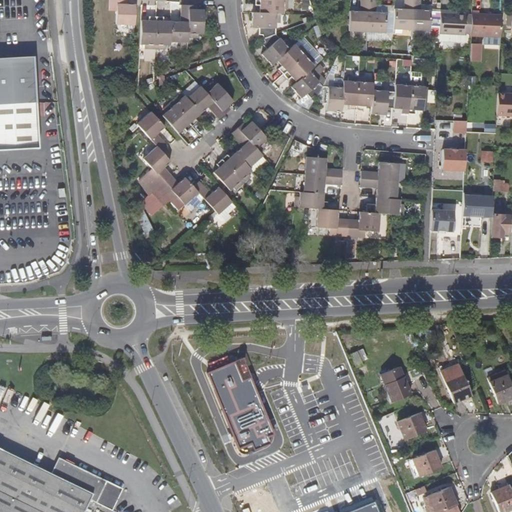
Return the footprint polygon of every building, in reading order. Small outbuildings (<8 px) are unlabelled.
[(127,3),(124,3),(124,0),(108,0),(108,9),(115,9),(115,22),(134,23),(135,4),(127,3)] [(261,12),(279,12),(281,12),(281,8),(286,8),(285,0),(254,0),(255,5),(259,5),(261,5),(261,12)] [(348,31),(367,31),(368,0),(359,0),(359,7),(363,8),(363,11),(359,10),(349,10),(348,31)] [(375,8),(375,0),(368,0),(367,31),(384,32),(385,11),(375,11),(372,10),(372,7),(375,8)] [(392,29),(411,30),(412,0),(404,0),(404,6),(406,6),(407,7),(407,9),(393,8),(392,29)] [(418,0),(412,0),(411,30),(428,30),(429,10),(418,9),(419,4),(418,0)] [(182,21),(169,20),(169,22),(169,39),(187,40),(187,35),(188,4),(182,4),(180,4),(179,18),(181,18),(182,19),(182,21)] [(196,4),(188,4),(187,35),(198,36),(198,32),(203,32),(203,12),(196,12),(196,9),(196,5),(196,4)] [(411,30),(410,36),(438,37),(438,35),(440,12),(440,5),(419,4),(418,9),(429,10),(428,30),(411,30)] [(278,21),(279,12),(261,12),(259,12),(253,11),(253,20),(256,21),(256,27),(261,28),(260,33),(263,33),(264,37),(275,33),(276,22),(278,21)] [(463,35),(469,35),(470,18),(464,18),(464,16),(457,16),(456,13),(440,12),(438,35),(463,37),(463,35)] [(154,46),(155,14),(148,14),(148,18),(148,20),(141,20),(140,42),(144,41),(144,46),(154,46)] [(164,43),(169,43),(169,39),(169,22),(162,21),(162,19),(162,15),(155,14),(154,46),(164,47),(164,43)] [(498,47),(500,18),(470,16),(470,18),(469,35),(469,38),(476,39),(484,39),(484,47),(498,47)] [(277,59),(279,57),(291,46),(285,39),(282,41),(275,33),(264,37),(265,40),(263,42),(267,48),(264,50),(268,55),(266,57),(272,64),(277,59)] [(294,44),(291,46),(279,57),(284,62),(282,64),(279,67),(283,72),(306,52),(300,44),(296,46),(294,44)] [(476,46),(469,46),(468,63),(475,64),(476,46)] [(293,73),(298,79),(310,68),(313,65),(310,62),(313,59),(306,52),(283,72),(287,77),(291,75),(293,73)] [(37,145),(30,54),(0,55),(0,124),(5,129),(6,147),(37,145)] [(341,55),(338,54),(332,65),(336,67),(341,55)] [(186,55),(186,64),(197,60),(196,56),(190,57),(189,55),(186,55)] [(298,79),(296,81),(291,85),(297,91),(299,90),(303,94),(307,91),(311,96),(314,94),(317,96),(322,86),(314,77),(317,75),(310,68),(298,79)] [(420,72),(410,72),(409,81),(407,113),(415,113),(415,109),(422,110),(424,86),(419,86),(420,72)] [(347,80),(343,79),(343,82),(341,101),(348,101),(348,104),(348,108),(355,109),(358,77),(348,76),(347,80)] [(363,102),(371,103),(372,85),(372,82),(368,82),(367,77),(358,77),(355,109),(362,109),(363,105),(363,102)] [(395,79),(394,91),(393,107),(401,108),(401,112),(407,113),(409,81),(395,79)] [(341,104),(341,101),(343,82),(334,81),(333,86),(322,86),(317,96),(320,97),(321,101),(328,101),(327,107),(332,107),(332,109),(341,110),(341,104)] [(210,82),(202,89),(224,113),(230,108),(227,105),(225,103),(230,97),(216,82),(213,84),(210,82)] [(219,118),(224,113),(202,89),(199,85),(186,97),(198,110),(199,111),(209,103),(210,103),(211,104),(210,106),(209,107),(218,118),(219,118)] [(382,85),(372,85),(371,103),(371,106),(370,112),(378,113),(379,110),(384,111),(384,107),(393,107),(394,91),(381,90),(382,85)] [(192,115),(198,110),(186,97),(184,94),(180,97),(177,94),(170,101),(191,125),(196,120),(194,117),(192,115)] [(511,94),(496,94),(495,116),(511,116),(511,94)] [(161,114),(169,123),(175,130),(181,125),(182,127),(185,130),(191,125),(170,101),(162,108),(165,111),(161,114)] [(153,136),(164,126),(150,111),(136,123),(139,127),(156,146),(161,152),(167,146),(158,136),(157,137),(155,137),(153,136)] [(242,122),(237,127),(259,152),(266,145),(263,142),(267,138),(253,123),(247,127),(245,126),(242,122)] [(134,123),(128,128),(132,132),(137,127),(134,123)] [(464,137),(465,126),(452,125),(451,136),(464,137)] [(244,143),(235,151),(237,153),(251,169),(253,172),(264,162),(259,157),(262,155),(259,152),(237,127),(231,132),(240,142),(241,140),(243,140),(244,142),(244,143)] [(138,181),(147,195),(156,187),(168,176),(161,169),(163,167),(169,161),(169,160),(161,152),(156,146),(142,159),(151,170),(138,181)] [(229,156),(226,154),(221,158),(243,182),(250,175),(248,171),(251,169),(237,153),(231,158),(229,156)] [(462,175),(463,154),(440,153),(440,174),(462,175)] [(480,162),(490,162),(491,154),(480,154),(480,162)] [(304,173),(341,176),(342,168),(329,167),(328,168),(327,170),(325,169),(326,157),(306,155),(304,173)] [(236,189),(243,182),(221,158),(216,163),(218,166),(220,168),(214,173),(229,189),(233,185),(236,189)] [(374,171),(360,170),(360,177),(397,180),(398,162),(378,160),(377,174),(375,174),(374,173),(374,171)] [(163,167),(161,169),(168,176),(170,175),(163,167)] [(339,184),(341,184),(341,176),(304,173),(303,182),(324,183),(339,184)] [(178,183),(170,175),(168,176),(176,184),(178,183)] [(198,192),(192,185),(185,177),(178,183),(176,184),(168,176),(156,187),(169,200),(174,195),(184,205),(198,192)] [(376,183),(375,197),(378,197),(396,198),(397,180),(360,177),(359,185),(361,186),(373,186),(373,184),(374,183),(376,183)] [(198,180),(192,185),(198,192),(204,199),(214,211),(217,214),(231,201),(218,186),(210,193),(207,196),(206,195),(205,193),(206,191),(208,191),(198,180)] [(303,191),(320,193),(323,193),(324,183),(303,182),(303,191)] [(504,183),(492,183),(491,193),(507,193),(507,186),(504,186),(504,183)] [(299,191),(298,196),(295,196),(294,206),(317,207),(326,207),(327,201),(322,200),(320,200),(320,193),(303,191),(299,191)] [(190,211),(204,199),(198,192),(184,205),(190,211)] [(399,199),(396,198),(378,197),(377,204),(375,204),(370,204),(370,211),(379,212),(402,214),(403,203),(399,203),(399,199)] [(461,217),(490,218),(491,198),(461,197),(461,217)] [(337,217),(337,209),(326,207),(317,207),(316,226),(329,227),(329,234),(346,235),(347,220),(336,219),(337,217)] [(370,211),(359,210),(358,219),(358,221),(347,220),(346,235),(363,237),(364,230),(377,231),(379,212),(370,211)] [(452,215),(430,214),(429,234),(451,235),(452,215)] [(501,235),(507,236),(507,218),(491,217),(490,239),(501,239),(501,235)] [(354,347),(347,350),(352,362),(359,359),(354,347)] [(469,392),(454,357),(436,365),(451,399),(469,392)] [(241,359),(234,362),(241,381),(249,377),(241,359)] [(394,361),(375,369),(388,398),(406,390),(394,361)] [(234,362),(206,373),(238,449),(250,444),(253,451),(270,444),(267,437),(273,435),(249,377),(241,381),(234,362)] [(511,393),(511,391),(503,369),(484,376),(495,401),(511,393)] [(419,428),(411,409),(393,417),(401,435),(419,428)] [(56,457),(56,458),(50,469),(15,452),(0,444),(0,511),(79,511),(87,498),(110,510),(121,487),(77,465),(75,466),(56,457)] [(408,453),(416,472),(434,464),(426,446),(408,453)] [(401,489),(411,485),(409,481),(399,485),(401,489)] [(419,492),(427,511),(450,501),(442,483),(419,492)] [(499,511),(511,506),(511,496),(507,484),(489,492),(497,511),(499,511)]
